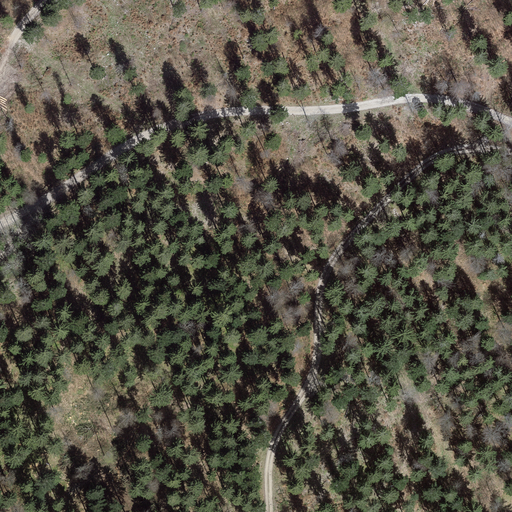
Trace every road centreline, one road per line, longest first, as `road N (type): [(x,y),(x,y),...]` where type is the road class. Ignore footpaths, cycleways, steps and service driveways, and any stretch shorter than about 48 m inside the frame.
road 1 (track): [(0,225),(153,128),(192,117),(400,97),(438,98),(511,121)]
road 2 (track): [(269,511),(275,440),(316,369),(320,297),(332,261),(427,161),(457,149),(511,152)]
